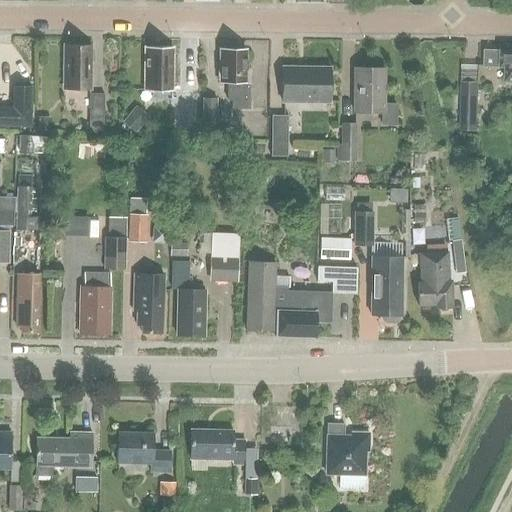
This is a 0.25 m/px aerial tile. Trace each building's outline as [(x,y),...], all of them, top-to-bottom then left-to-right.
[(90,90),(91,46),(64,46),(64,90),(90,90)] [(171,91),(171,50),(146,49),(146,91),(171,91)] [(250,108),(249,84),(249,70),(247,70),(247,59),(245,59),(245,51),(220,51),(221,84),(228,84),(228,101),(232,101),(232,108),(250,108)] [(511,82),(511,51),(500,51),(500,52),(485,51),(485,67),(506,68),(505,82),(511,82)] [(330,103),(330,68),(283,68),(282,102),(330,103)] [(396,125),(396,104),(384,104),(384,69),(354,68),(354,112),(381,113),(381,124),(396,125)] [(477,132),(479,84),(462,83),(461,132),(477,132)] [(0,109),(0,128),(28,129),(28,88),(10,88),(10,109),(0,109)] [(104,119),(104,95),(90,95),(90,119),(89,134),(104,134),(104,119)] [(203,129),(216,129),(216,100),(203,100),(203,129)] [(134,107),(121,123),(134,134),(147,118),(134,107)] [(288,140),(288,116),(272,116),(271,157),(288,157),(288,140)] [(39,117),(38,131),(51,131),(51,118),(39,117)] [(356,143),(356,122),(342,122),(342,144),(338,144),(338,159),(356,159),(356,143)] [(17,137),(17,155),(30,155),(30,137),(17,137)] [(231,166),(231,149),(218,149),(218,165),(231,166)] [(323,150),(322,163),(335,163),(335,150),(323,150)] [(414,155),(414,169),(425,169),(425,155),(414,155)] [(18,175),(17,187),(31,188),(31,176),(18,175)] [(16,230),(31,231),(33,188),(17,188),(16,230)] [(0,226),(13,227),(14,198),(0,197),(0,226)] [(146,209),(146,199),(130,198),(129,209),(129,214),(146,215),(146,209)] [(422,206),(414,206),(414,215),(423,215),(422,206)] [(356,213),(354,213),(354,248),(373,249),(373,214),(372,213),(356,213)] [(147,215),(129,214),(128,242),(146,243),(147,215)] [(414,223),(425,223),(425,215),(423,215),(414,215),(414,223)] [(109,238),(127,238),(127,219),(109,218),(109,238)] [(459,222),(447,223),(448,240),(460,239),(459,222)] [(153,227),(152,243),(170,244),(170,227),(153,227)] [(0,263),(10,263),(10,231),(0,230),(0,263)] [(238,258),(239,236),(212,235),(211,257),(210,257),(209,278),(238,279),(238,258)] [(127,238),(109,238),(106,237),(105,270),(126,270),(127,238)] [(351,239),(321,238),(320,259),(350,261),(351,239)] [(170,243),(170,257),(187,257),(187,244),(170,243)] [(434,309),(452,308),(450,281),(449,281),(447,253),(422,254),(418,254),(420,282),(417,283),(418,306),(434,305),(434,309)] [(410,256),(410,265),(418,265),(418,255),(410,256)] [(372,258),(371,316),(381,316),(381,318),(383,321),(386,323),(395,323),(398,322),(400,318),(400,316),(402,316),(403,258),(372,258)] [(204,337),(205,291),(188,290),(189,262),(172,262),(172,290),(177,290),(176,336),(204,337)] [(289,289),(290,277),(275,277),(275,264),(249,263),(247,331),(273,332),(273,331),(276,331),(276,338),(316,339),(316,323),(331,324),(332,293),(287,292),(287,289),(289,289)] [(317,267),(316,282),(332,282),(332,293),(356,294),(357,268),(317,267)] [(18,274),(16,327),(21,327),(21,333),(38,333),(39,275),(18,274)] [(81,287),(80,334),(109,335),(110,275),(84,275),(84,287),(81,287)] [(134,275),(133,312),(137,312),(136,326),(141,327),(141,333),(161,334),(164,276),(134,275)] [(344,436),(344,424),(328,424),(326,475),(340,475),(340,488),(364,489),(364,476),(365,476),(365,451),(369,451),(369,433),(352,433),(351,437),(344,436)] [(244,464),(245,441),(233,441),(233,431),(191,430),(191,459),(232,460),(232,463),(244,464)] [(0,469),(10,470),(11,432),(0,431),(0,469)] [(91,468),(92,434),(69,434),(69,439),(36,439),(35,476),(52,477),(53,467),(91,468)] [(170,473),(170,453),(153,452),(153,435),(117,434),(116,463),(149,463),(149,472),(170,473)] [(96,492),(97,478),(75,478),(75,492),(96,492)] [(161,482),(161,495),(176,495),(176,483),(161,482)] [(6,510),(20,511),(21,485),(7,485),(6,510)]
